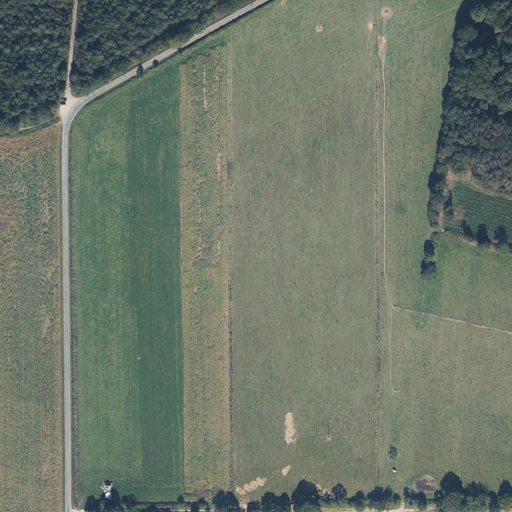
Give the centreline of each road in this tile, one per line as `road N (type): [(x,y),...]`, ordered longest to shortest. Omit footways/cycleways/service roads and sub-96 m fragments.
road 1 (unclassified): [(67,511),(66,123),(90,97),(262,0)]
road 2 (track): [(247,511),(511,506)]
